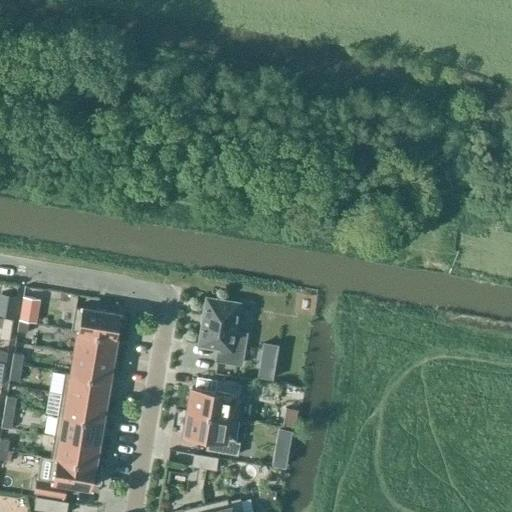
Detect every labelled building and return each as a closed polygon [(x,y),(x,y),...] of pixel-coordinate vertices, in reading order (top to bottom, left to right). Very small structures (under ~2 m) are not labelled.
[(2,294),(0,305),(0,315),(13,318),(14,310),(16,297),(2,294)] [(35,298),(23,296),(19,320),(31,322),(35,298)] [(233,332),(238,303),(206,298),(198,345),(219,348),(217,360),(240,364),(245,334),(233,332)] [(113,337),(117,314),(75,307),(71,330),(78,332),(113,337)] [(12,320),(2,318),(1,328),(11,330),(12,320)] [(28,323),(18,321),(17,331),(27,333),(28,323)] [(473,321),(470,342),(482,344),(486,323),(473,321)] [(386,329),(382,351),(425,359),(429,337),(386,329)] [(110,357),(113,337),(78,332),(75,352),(110,357)] [(368,371),(366,385),(390,389),(393,376),(422,381),(425,359),(382,351),(378,372),(368,371)] [(107,379),(110,357),(75,352),(71,373),(107,379)] [(23,355),(13,354),(11,364),(21,365),(23,355)] [(21,365),(11,364),(9,380),(19,381),(21,365)] [(267,379),(269,369),(259,367),(257,377),(267,379)] [(488,367),(483,392),(496,394),(491,424),(511,427),(511,382),(500,380),(502,370),(488,367)] [(107,379),(71,373),(64,372),(61,391),(103,398),(107,379)] [(239,396),(241,384),(217,380),(215,392),(191,388),(187,410),(238,418),(242,396),(239,396)] [(100,418),(103,398),(61,391),(58,411),(100,418)] [(16,398),(6,396),(4,406),(14,408),(16,398)] [(3,416),(1,428),(11,429),(13,418),(14,408),(4,406),(3,416)] [(362,407),(359,420),(370,422),(366,443),(410,451),(410,449),(414,428),(384,423),(387,411),(362,407)] [(297,410),(285,408),(282,426),(294,428),(297,410)] [(234,441),(238,418),(187,410),(184,434),(207,438),(205,450),(237,455),(239,442),(234,441)] [(96,441),(100,418),(58,411),(54,435),(96,441)] [(277,442),(291,444),(293,431),(279,428),(277,442)] [(96,441),(54,435),(50,458),(93,464),(96,441)] [(9,440),(0,438),(0,449),(7,450),(9,440)] [(352,463),(350,476),(375,481),(377,468),(406,473),(409,453),(410,451),(366,443),(363,464),(352,463)] [(215,470),(217,458),(194,454),(192,466),(215,470)] [(92,465),(93,464),(50,458),(41,456),(35,493),(63,497),(65,484),(89,488),(92,465)] [(217,485),(219,475),(196,469),(194,480),(217,485)] [(65,511),(67,503),(36,498),(34,509),(51,511),(65,511)] [(242,511),(239,499),(227,502),(227,498),(205,503),(206,511),(242,511)] [(349,511),(342,511),(386,511),(388,504),(361,500),(358,511),(349,511)] [(206,511),(205,503),(181,509),(181,511),(206,511)]
